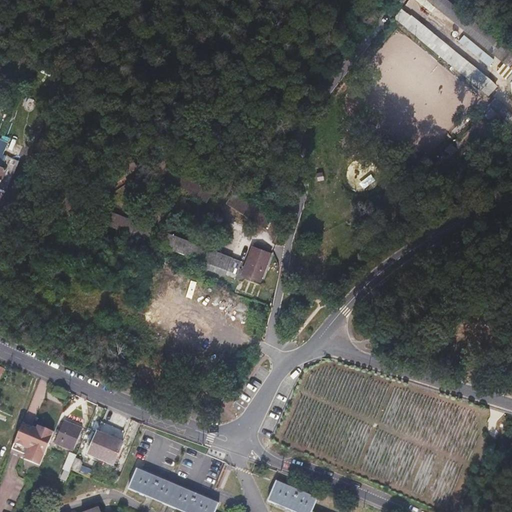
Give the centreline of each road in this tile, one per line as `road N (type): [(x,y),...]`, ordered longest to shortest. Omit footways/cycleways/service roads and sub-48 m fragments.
road 1 (residential): [(0,348),(237,445)]
road 2 (unclassified): [(323,334),(383,270),(475,213),(511,201)]
road 3 (residential): [(323,334),(364,363),(511,408)]
road 4 (residential): [(397,511),(237,445)]
road 5 (unclassified): [(237,445),(285,361),(323,334)]
